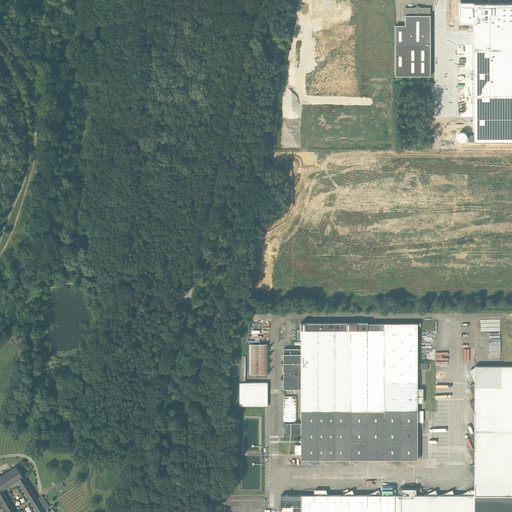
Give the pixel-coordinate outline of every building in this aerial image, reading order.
[(459,15),(459,23),(473,23),(473,135),(468,135),(468,142),(511,141),(511,3),(472,3),(472,4),(460,4),(460,15),(459,15)] [(394,77),(430,76),(430,8),(419,8),(419,7),(416,7),(416,8),(405,8),(405,26),(395,26),(394,77)] [(288,83),(288,140),(389,140),(389,18),(327,18),(327,17),(298,17),(294,38),(295,38),(288,83)] [(283,436),(288,436),(301,436),(301,445),(295,445),(295,454),(301,454),(301,460),(305,460),(316,465),(318,460),(334,460),(345,465),(348,460),(387,460),(398,465),(401,460),(417,460),(417,423),(423,423),(423,411),(417,411),(417,403),(423,403),(423,389),(417,389),(417,324),(367,324),(367,323),(300,323),(300,330),(301,330),(301,349),(283,349),(283,390),(301,390),(301,423),(283,423),(283,436)] [(250,344),(250,374),(268,374),(268,344),(250,344)] [(189,378),(197,379),(201,356),(193,354),(189,378)] [(418,489),(418,495),(416,495),(416,489),(402,489),(402,495),(399,495),(399,493),(395,493),(395,495),(380,495),(378,490),(367,495),(354,495),(352,490),(341,495),(328,495),(325,490),(314,490),(314,495),(281,495),(281,507),(284,507),(283,511),(511,511),(511,366),(474,366),(474,368),(469,370),(474,382),(474,384),(469,386),(474,398),(474,400),(469,402),(474,414),(474,432),(469,435),(474,446),(474,448),(469,451),(474,463),(474,464),(469,467),(474,479),(474,490),(470,490),(459,495),(454,495),(452,490),(440,495),(438,495),(435,490),(423,495),(423,492),(421,492),(421,489),(418,489)] [(267,406),(267,383),(239,383),(239,406),(267,406)] [(283,422),(288,422),(296,422),(296,397),(283,396),(283,422)] [(50,507),(42,495),(37,499),(31,489),(17,467),(13,469),(0,476),(0,499),(7,511),(47,511),(48,511),(47,511),(43,511),(45,511),(44,511),(50,507)] [(64,480),(62,477),(59,479),(59,478),(54,482),(57,486),(56,487),(59,491),(65,487),(61,482),(64,480)]
